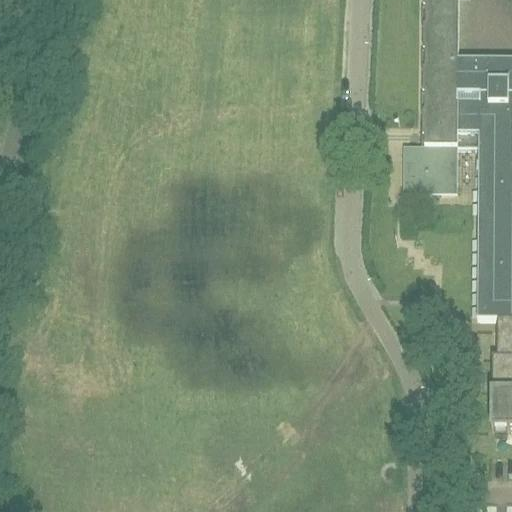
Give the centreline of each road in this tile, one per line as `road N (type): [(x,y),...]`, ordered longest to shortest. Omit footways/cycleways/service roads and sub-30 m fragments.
road 1 (residential): [(414,475),(409,384),(354,282),(346,246),(359,0)]
road 2 (tertiary): [(0,222),(42,0)]
